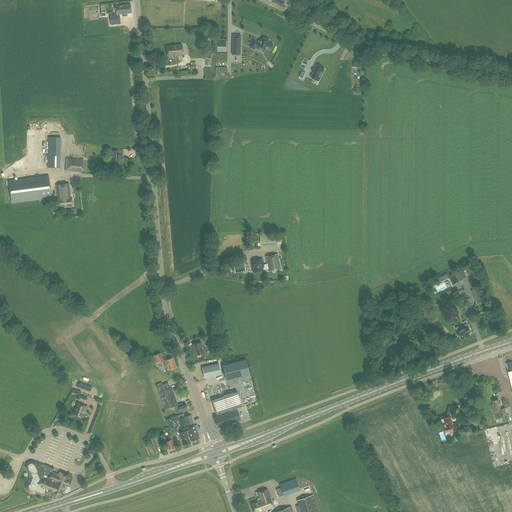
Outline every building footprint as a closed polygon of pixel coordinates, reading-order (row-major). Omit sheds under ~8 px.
[(115,6),(116,14),(117,14),(118,15),(132,13),(131,4),(115,6)] [(121,30),(120,15),(118,16),(118,15),(117,14),(116,14),(110,14),(112,31),(121,30)] [(269,50),(272,44),(268,42),(269,41),(263,38),(262,40),(261,39),(260,42),(258,41),(258,42),(253,40),(250,47),(254,49),(255,48),(263,52),(265,48),(269,50)] [(232,54),(240,55),(240,41),(233,41),(232,54)] [(168,56),(183,55),(182,45),(167,46),(168,56)] [(319,81),(324,69),(317,66),(315,70),(314,70),(312,73),(313,73),(311,77),(319,81)] [(290,80),(297,84),(303,71),(296,68),(290,80)] [(61,137),(49,137),(48,168),(60,168),(61,137)] [(122,167),(122,165),(123,165),(122,154),(119,154),(118,151),(112,151),(112,158),(114,158),(115,165),(118,165),(118,167),(122,167)] [(66,158),(65,170),(82,172),(83,159),(66,158)] [(51,198),(49,175),(9,181),(12,203),(50,198),(51,198)] [(71,198),(70,198),(69,184),(56,185),(57,200),(58,208),(72,206),(71,198)] [(268,235),(260,235),(261,245),(269,245),(268,236),(268,235)] [(267,264),(264,264),(264,267),(265,269),(268,269),(268,271),(281,269),(278,254),(266,256),(267,264)] [(263,270),(265,269),(264,267),(263,268),(261,259),(251,261),(253,272),(263,270)] [(235,273),(245,270),(244,264),(234,267),(235,273)] [(450,278),(454,285),(466,277),(462,270),(450,278)] [(447,273),(437,277),(439,282),(440,281),(449,277),(447,273)] [(461,339),(462,338),(463,339),(465,338),(465,337),(470,335),(469,332),(471,332),(469,327),(468,327),(467,324),(462,327),(461,325),(455,328),(457,331),(456,332),(457,334),(459,334),(461,339)] [(213,337),(207,340),(210,349),(216,346),(213,337)] [(205,352),(200,341),(192,344),(197,354),(205,352)] [(161,353),(155,355),(157,362),(163,360),(161,353)] [(167,366),(169,370),(176,367),(173,357),(165,360),(166,362),(164,363),(166,366),(167,366)] [(222,365),(226,380),(250,374),(246,359),(222,365)] [(205,378),(221,375),(219,363),(202,367),(205,378)] [(81,382),(78,388),(90,392),(92,387),(81,382)] [(182,403),(178,405),(172,388),(170,389),(168,383),(156,387),(164,410),(170,408),(174,406),(177,413),(181,412),(188,410),(186,403),(183,404),(182,403)] [(227,412),(230,411),(243,407),(237,391),(221,396),(227,412)] [(79,401),(78,402),(75,410),(74,414),(81,417),(83,413),(84,414),(87,406),(85,405),(85,403),(86,403),(88,398),(79,395),(77,400),(79,401)] [(227,412),(221,396),(212,399),(217,417),(215,420),(218,427),(221,426),(221,427),(231,424),(230,423),(241,419),(237,410),(230,412),(230,411),(227,412)] [(501,417),(507,415),(505,408),(502,409),(501,403),(499,403),(498,399),(493,401),(495,411),(493,411),(495,419),(501,418),(501,417)] [(179,419),(179,418),(178,415),(173,417),(167,420),(173,437),(180,434),(182,439),(188,437),(187,435),(189,434),(192,441),(199,439),(198,436),(199,436),(197,432),(194,424),(193,425),(190,415),(179,419)] [(453,424),(450,416),(439,420),(441,424),(442,424),(444,431),(452,428),(453,430),(460,427),(459,422),(453,424)] [(164,438),(168,449),(170,448),(172,448),(173,448),(174,447),(174,446),(171,435),(164,438)] [(69,476),(59,472),(58,475),(52,472),(53,469),(42,465),(39,467),(36,463),(35,462),(33,461),(31,461),(30,461),(28,462),(26,464),(26,466),(26,467),(27,469),(30,477),(28,482),(27,485),(27,487),(28,489),(29,490),(31,492),(33,492),(52,499),(53,495),(60,498),(63,490),(66,491),(68,486),(67,486),(70,479),(68,478),(69,476)] [(277,488),(280,496),(301,487),(297,478),(281,484),(281,486),(277,488)] [(257,492),(259,498),(258,499),(258,500),(258,502),(252,504),(255,511),(257,511),(262,510),(263,511),(273,508),(267,489),(257,492)] [(319,511),(314,493),(299,497),(303,511),(319,511)]
